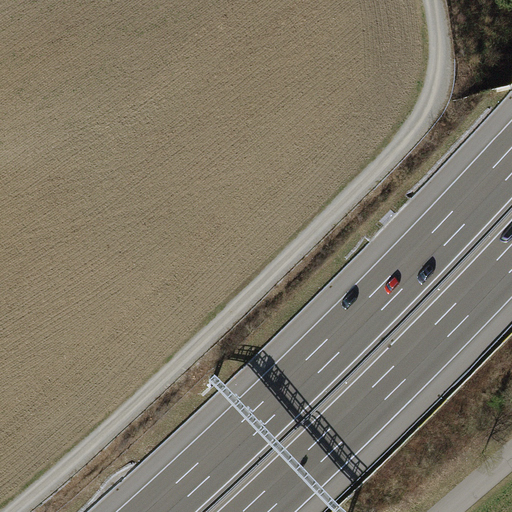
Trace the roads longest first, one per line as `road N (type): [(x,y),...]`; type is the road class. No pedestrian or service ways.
road 1 (track): [(13,511),(401,144),(435,85),(435,0)]
road 2 (motorway): [(511,159),(157,511)]
road 3 (motorway): [(257,511),(511,259)]
